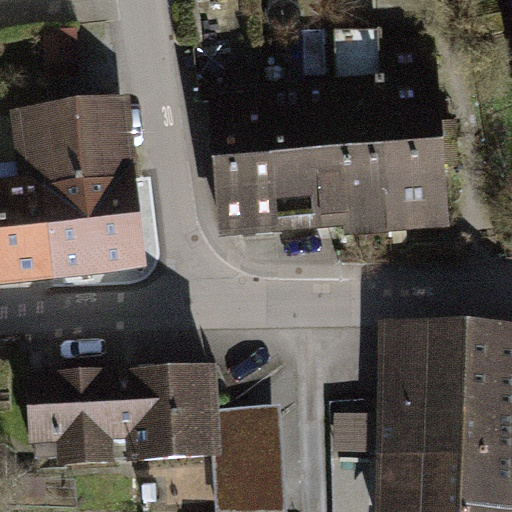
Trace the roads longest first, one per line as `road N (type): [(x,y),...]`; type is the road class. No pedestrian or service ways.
road 1 (residential): [(141,0),(201,311)]
road 2 (unclassified): [(201,311),(511,290)]
road 3 (unclassified): [(0,319),(201,311)]
